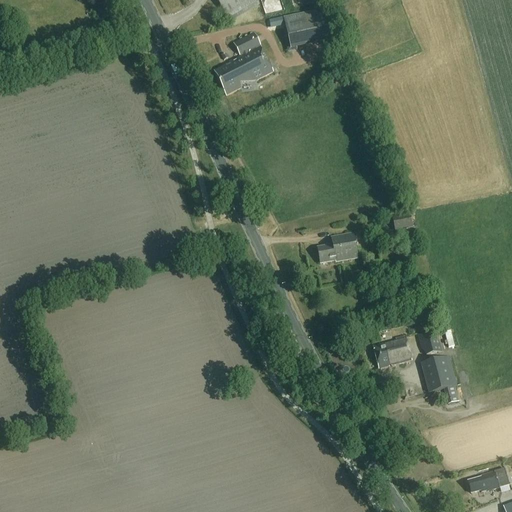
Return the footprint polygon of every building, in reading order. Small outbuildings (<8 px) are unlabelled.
[(214,0),(226,18),(255,0),(214,0)] [(262,0),(266,14),(284,10),(282,0),(262,0)] [(329,39),(323,10),(283,19),(289,48),(329,39)] [(224,65),(225,66),(213,72),(226,97),(241,90),(240,85),(256,82),(274,73),(254,34),(233,44),(239,57),(224,65)] [(394,232),(412,229),(409,217),(392,220),(394,232)] [(358,259),(353,235),(332,239),(333,247),(317,250),(320,264),(335,262),(335,263),(358,259)] [(425,357),(442,353),(436,330),(417,335),(420,349),(425,357)] [(379,369),(412,360),(406,338),(373,347),(379,369)] [(459,403),(455,387),(457,387),(449,357),(421,364),(429,394),(444,390),(448,405),(459,403)] [(499,488),(508,486),(504,470),(502,470),(494,472),(494,473),(481,476),(482,479),(468,482),(472,494),(489,490),(489,491),(499,488)] [(511,511),(511,503),(503,507),(505,511),(511,511)]
